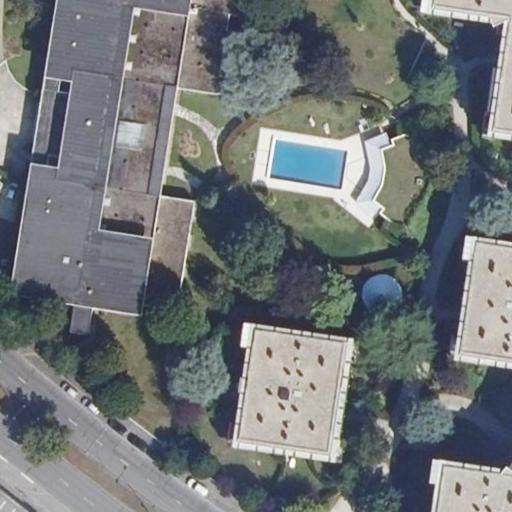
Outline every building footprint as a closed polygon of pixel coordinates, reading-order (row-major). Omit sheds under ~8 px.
[(225,0),(68,0),(58,72),(125,83),(110,188),(41,176),(25,289),(74,297),(70,333),(90,336),(94,301),(135,308),(136,306),(178,312),(194,203),(153,196),(168,89),(211,95),(214,76),(223,13),(225,0)] [(237,0),(225,0),(223,13),(236,15),(237,0)] [(511,511),(511,0),(425,0),(425,4),(506,17),(499,62),(489,129),(511,132),(511,244),(471,238),(459,317),(453,351),(511,361),(511,473),(436,461),(427,511),(511,511)] [(125,83),(58,72),(49,124),(44,156),(41,176),(110,188),(125,83)] [(222,77),(214,76),(211,95),(219,96),(222,77)] [(432,183),(423,138),(401,135),(393,138),(396,146),(385,150),(388,158),(389,170),(388,175),(385,186),(379,199),(388,206),(385,211),(391,216),(412,222),(432,183)] [(330,401),(341,333),(248,319),(229,432),(323,447),(330,401)]
